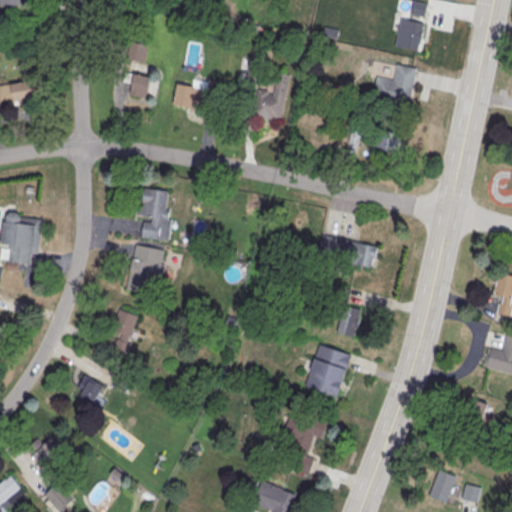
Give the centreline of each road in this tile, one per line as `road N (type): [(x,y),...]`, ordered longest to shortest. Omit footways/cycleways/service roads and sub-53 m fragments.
road 1 (residential): [(511,228),(142,152),(81,148),(0,158)]
road 2 (residential): [(0,411),(54,328),(78,254),(74,0)]
road 3 (tertiary): [(357,511),(411,369),(446,217)]
road 4 (tertiary): [(446,217),(491,0)]
